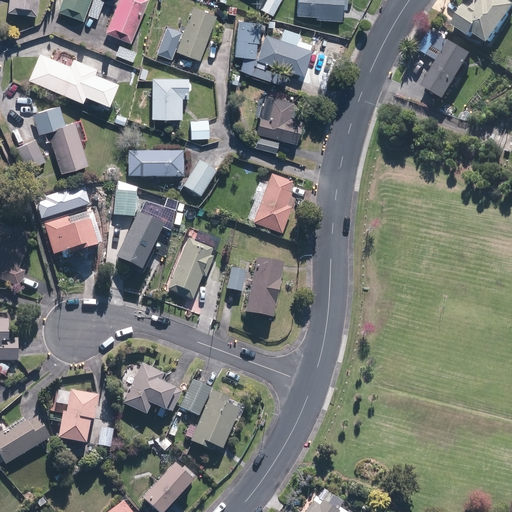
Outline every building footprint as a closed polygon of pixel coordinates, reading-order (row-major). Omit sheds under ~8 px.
[(9,0),(8,14),(37,17),(39,0),(9,0)] [(62,0),(57,12),(83,22),(91,0),(62,0)] [(104,3),(97,0),(93,0),(88,16),(97,19),(104,3)] [(119,0),(106,34),(131,44),(149,0),(119,0)] [(281,0),(266,0),(261,11),(273,17),(281,0)] [(297,0),(296,16),(316,18),(316,20),(341,22),(342,10),(346,11),(347,0),(297,0)] [(467,6),(453,26),(471,38),(474,34),(491,45),(511,12),(511,3),(507,0),(482,0),(477,8),(475,7),(473,10),(467,6)] [(200,61),(216,17),(192,8),(176,52),(200,61)] [(261,24),(238,21),(234,57),(255,59),(257,44),(259,44),(261,24)] [(182,32),(167,26),(156,55),(172,60),(182,32)] [(265,35),(256,61),(304,78),(313,52),(296,46),(300,35),(284,30),(280,41),(265,35)] [(437,54),(444,41),(437,37),(430,51),(437,54)] [(475,56),(450,41),(423,86),(448,101),(475,56)] [(137,53),(120,47),(116,55),(133,62),(137,53)] [(39,54),(28,80),(82,102),(85,96),(108,106),(117,83),(94,73),(96,68),(72,58),(69,66),(39,54)] [(255,67),(252,76),(284,87),(288,78),(255,67)] [(151,78),(151,118),(182,119),(182,98),(187,98),(188,78),(151,78)] [(259,117),(255,133),(259,134),(279,139),(296,144),(302,121),(290,118),(294,103),(265,95),(262,105),(261,104),(258,117),(259,117)] [(59,106),(32,114),(38,134),(47,131),(60,173),(87,165),(74,121),(65,124),(59,106)] [(208,138),(208,121),(190,121),(191,139),(208,138)] [(259,134),(255,148),(275,153),(279,139),(259,134)] [(45,161),(35,140),(16,148),(26,170),(45,161)] [(183,177),(182,151),(128,153),(129,178),(183,177)] [(201,196),(217,169),(207,164),(200,159),(184,186),(201,196)] [(271,175),(252,224),(282,235),(292,208),(286,206),(291,194),(288,193),(292,182),(271,175)] [(41,218),(90,203),(85,186),(69,191),(68,189),(45,196),(47,200),(37,203),(41,218)] [(136,193),(116,191),(113,215),(133,217),(136,193)] [(141,271),(161,225),(137,214),(117,260),(141,271)] [(54,255),(68,250),(69,254),(96,246),(89,220),(70,226),(67,217),(44,224),(54,255)] [(9,239),(0,235),(0,266),(1,266),(0,267),(0,280),(12,285),(33,235),(14,227),(9,239)] [(188,238),(167,289),(192,300),(202,276),(205,278),(213,258),(210,256),(213,248),(188,238)] [(283,263),(256,258),(245,312),(272,318),(283,263)] [(241,292),(246,272),(231,269),(226,289),(241,292)] [(0,360),(17,361),(18,339),(8,339),(8,319),(0,319),(0,360)] [(10,367),(1,362),(0,363),(0,373),(6,376),(10,367)] [(164,374),(142,363),(122,404),(145,415),(150,404),(163,411),(165,409),(171,412),(181,392),(160,381),(164,374)] [(211,388),(192,379),(180,408),(199,416),(211,388)] [(93,421),(98,396),(71,390),(66,412),(63,412),(57,437),(85,443),(90,420),(93,421)] [(230,398),(212,390),(196,427),(191,438),(190,441),(211,450),(214,445),(222,449),(239,409),(227,404),(230,398)] [(0,456),(5,465),(50,438),(37,416),(28,422),(27,421),(5,434),(0,426),(0,456)] [(196,427),(190,425),(185,436),(191,438),(196,427)] [(174,436),(177,429),(171,427),(169,434),(174,436)] [(113,430),(102,428),(98,445),(109,448),(113,430)] [(161,434),(155,440),(165,451),(171,445),(161,434)] [(163,511),(193,480),(174,463),(142,498),(157,511),(163,511)] [(132,511),(123,500),(107,511),(132,511)] [(347,511),(339,507),(337,510),(325,502),(321,508),(311,502),(304,511),(347,511)]
